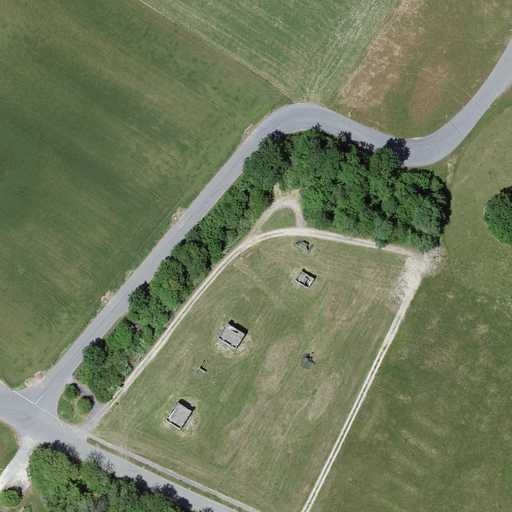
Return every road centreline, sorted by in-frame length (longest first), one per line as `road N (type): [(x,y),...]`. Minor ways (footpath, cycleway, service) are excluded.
road 1 (track): [(307,511),(417,282),(411,259),(398,250),(313,230),(249,241),(74,445)]
road 2 (unclassified): [(511,66),(435,148),(383,146),(313,118),(265,132),(25,419)]
road 3 (unclassified): [(25,419),(217,511)]
